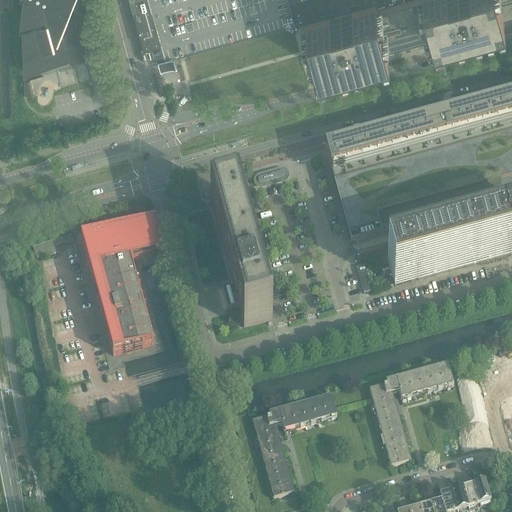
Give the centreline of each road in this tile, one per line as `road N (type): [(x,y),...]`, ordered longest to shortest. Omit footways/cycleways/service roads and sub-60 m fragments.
road 1 (tertiary): [(162,174),(511,79)]
road 2 (tertiary): [(511,41),(205,127)]
road 3 (residential): [(209,360),(511,279)]
road 4 (residential): [(209,360),(162,174)]
road 5 (residential): [(340,511),(487,460),(511,464)]
road 6 (residential): [(242,511),(209,360)]
road 7 (tertiary): [(123,148),(0,182)]
